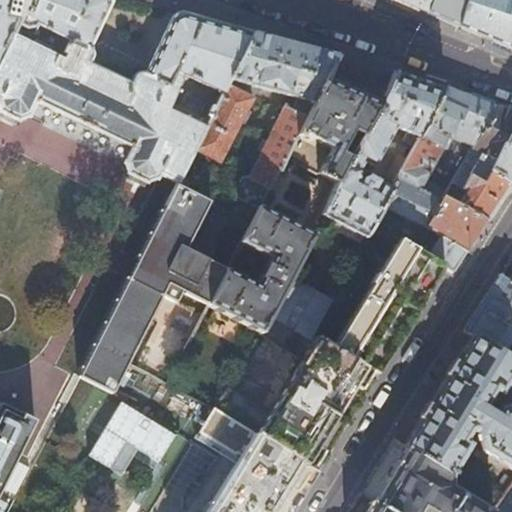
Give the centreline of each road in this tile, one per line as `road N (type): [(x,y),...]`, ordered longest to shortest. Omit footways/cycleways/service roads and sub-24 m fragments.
road 1 (residential): [(327,511),(511,219)]
road 2 (tertiary): [(298,0),(511,81)]
